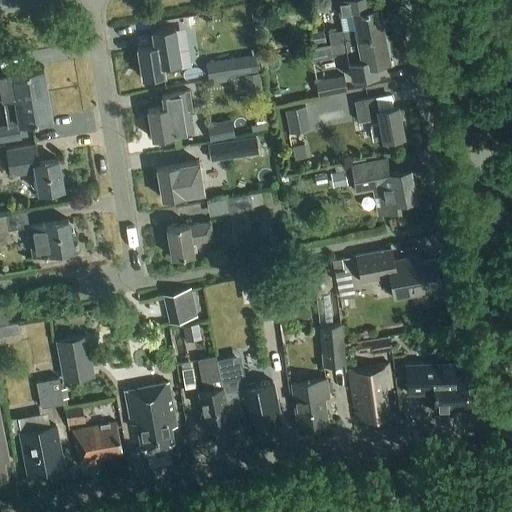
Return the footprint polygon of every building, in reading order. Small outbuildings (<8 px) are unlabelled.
[(333,43),(386,33),(381,6),(367,8),(365,0),(341,0),(340,0),(343,16),(342,16),(345,31),(331,33),(333,43)] [(266,10),(254,12),(257,28),(269,26),(266,10)] [(159,37),(160,43),(140,46),(145,76),(167,73),(166,71),(182,68),(175,23),(157,26),(159,37)] [(310,32),(313,45),(327,42),(325,29),(310,32)] [(391,59),(386,33),(333,43),(335,53),(348,51),(354,79),(380,74),(377,62),(391,59)] [(231,58),(207,61),(210,78),(233,75),(231,58)] [(5,100),(49,93),(45,67),(1,75),(5,100)] [(269,89),(265,69),(250,71),(254,92),(269,89)] [(317,80),(320,96),(349,90),(346,74),(317,80)] [(154,137),(177,134),(195,131),(191,108),(195,107),(192,88),(164,93),(166,105),(149,107),(154,137)] [(49,93),(5,100),(9,125),(0,126),(0,140),(23,136),(21,123),(53,118),(49,93)] [(381,123),(372,125),(375,140),(406,134),(400,105),(380,109),(377,96),(356,100),(360,121),(380,117),(381,123)] [(311,103),(290,108),(296,130),(317,125),(311,103)] [(211,141),(236,135),(232,118),(208,124),(211,141)] [(234,140),(210,143),(212,160),(236,156),(234,140)] [(36,146),(13,149),(17,174),(36,171),(40,192),(63,188),(58,159),(39,162),(36,146)] [(402,210),(400,201),(418,198),(412,169),(392,173),(389,158),(353,165),(358,192),(375,189),(380,214),(402,210)] [(207,190),(205,179),(202,162),(182,166),(182,163),(159,167),(164,197),(186,193),(207,190)] [(346,169),(332,172),(334,186),(349,183),(346,169)] [(251,193),(228,197),(230,212),(254,209),(251,193)] [(0,214),(0,241),(11,240),(6,213),(0,214)] [(192,225),(191,223),(169,226),(174,256),(196,253),(194,242),(215,239),(212,222),(192,225)] [(51,261),(76,257),(71,227),(31,233),(36,263),(46,261),(47,263),(52,262),(51,261)] [(396,298),(443,288),(437,258),(420,261),(419,256),(394,261),(392,249),(358,256),(363,281),(391,275),(396,298)] [(343,258),(334,260),(336,273),(346,271),(343,258)] [(263,308),(276,306),(272,274),(258,276),(263,308)] [(165,294),(170,322),(199,316),(193,288),(165,294)] [(0,324),(10,323),(7,303),(0,303),(0,324)] [(184,325),(187,341),(203,339),(200,322),(184,325)] [(320,326),(324,366),(347,363),(343,323),(320,326)] [(57,340),(64,381),(95,375),(88,335),(57,340)] [(371,340),(373,353),(391,350),(389,337),(371,340)] [(225,390),(230,415),(246,412),(249,427),(282,420),(274,380),(254,384),(253,380),(245,382),(240,354),(219,358),(225,390)] [(232,423),(230,415),(225,390),(219,360),(218,355),(197,359),(204,390),(197,391),(205,428),(232,423)] [(181,362),(185,387),(198,385),(193,360),(181,362)] [(386,385),(392,384),(389,364),(352,369),(360,419),(390,414),(386,385)] [(468,406),(467,375),(455,376),(454,364),(409,365),(410,393),(436,392),(437,412),(453,411),(453,407),(468,406)] [(38,381),(42,406),(65,402),(60,377),(38,381)] [(325,395),(330,394),(327,378),(294,383),(301,427),(329,423),(325,395)] [(171,422),(177,421),(170,382),(128,390),(134,424),(140,423),(144,447),(175,442),(171,422)] [(0,405),(0,479),(9,478),(5,461),(11,460),(0,405)] [(73,421),(91,419),(90,410),(72,412),(73,421)] [(57,423),(50,425),(47,411),(18,417),(21,432),(19,432),(27,474),(65,467),(57,423)] [(97,456),(125,451),(119,424),(75,433),(81,465),(98,462),(97,456)]
